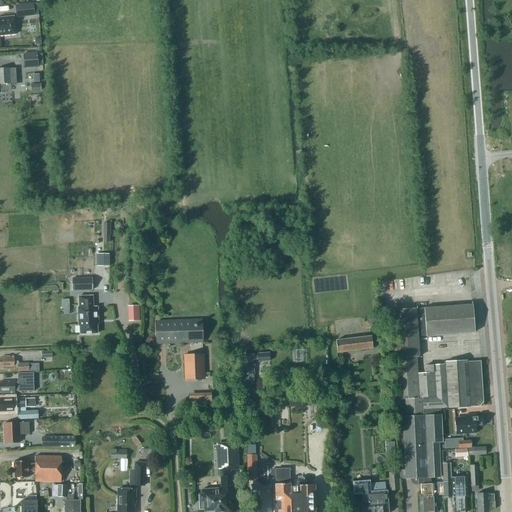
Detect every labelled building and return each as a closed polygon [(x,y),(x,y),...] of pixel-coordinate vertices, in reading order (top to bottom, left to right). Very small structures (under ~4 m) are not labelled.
[(33,3),(24,4),(26,16),(34,15),(33,3)] [(0,35),(16,34),(14,17),(0,18),(0,35)] [(37,53),(23,55),(24,69),(39,67),(38,67),(43,66),(42,54),(37,55),(37,53)] [(0,84),(12,84),(11,69),(0,69),(0,84)] [(96,266),(109,266),(109,254),(96,254),(96,266)] [(72,291),(92,290),(92,278),(72,279),(72,291)] [(78,296),(79,307),(78,308),(78,325),(79,325),(80,334),(97,333),(97,320),(98,320),(97,307),(91,307),(91,297),(92,297),(92,296),(78,296)] [(128,305),(129,321),(141,320),(140,305),(128,305)] [(396,358),(399,358),(416,356),(419,356),(418,336),(474,332),(472,305),(393,310),(396,358)] [(202,318),(154,320),(155,344),(202,342),(202,318)] [(335,341),(337,353),(373,348),(371,337),(335,341)] [(241,375),(242,375),(243,385),(254,384),(253,374),(254,374),(253,361),(257,360),(257,362),(270,361),(269,352),(257,353),(257,355),(253,355),(253,354),(240,355),(241,375)] [(28,371),(34,370),(34,372),(39,372),(39,363),(34,363),(34,364),(28,364),(28,363),(19,364),(18,362),(14,363),(13,355),(2,356),(2,358),(0,358),(0,368),(14,368),(13,366),(17,366),(18,371),(28,371)] [(185,381),(203,380),(202,356),(184,357),(185,381)] [(403,412),(403,416),(424,415),(423,409),(440,409),(440,408),(484,405),(481,361),(467,362),(467,361),(444,362),(444,364),(424,365),(424,372),(417,373),(416,356),(399,358),(402,399),(405,399),(406,412),(403,412)] [(0,383),(0,393),(15,393),(15,390),(18,390),(18,391),(34,391),(33,372),(17,373),(18,383),(14,383),(14,380),(1,381),(1,383),(0,383)] [(189,393),(189,403),(211,402),(210,392),(189,393)] [(0,398),(0,411),(14,410),(13,407),(18,407),(18,405),(25,405),(24,398),(17,399),(17,402),(13,402),(13,398),(0,398)] [(440,409),(423,409),(424,415),(403,416),(406,478),(419,477),(419,484),(421,483),(431,483),(431,477),(440,476),(438,442),(443,442),(441,414),(440,414),(440,409)] [(37,410),(17,411),(18,420),(38,419),(37,410)] [(466,419),(454,419),(455,428),(456,434),(467,433),(476,433),(475,428),(475,427),(483,426),(483,424),(484,424),(483,420),(482,420),(482,416),(474,416),(474,414),(465,415),(466,419)] [(19,422),(4,423),(5,443),(20,442),(20,435),(29,434),(29,422),(19,423),(19,422)] [(41,437),(41,448),(75,448),(75,437),(41,437)] [(444,442),(445,449),(471,447),(471,440),(444,442)] [(238,443),(219,443),(221,471),(224,471),(230,470),(239,470),(238,443)] [(255,445),(247,445),(247,456),(255,456),(255,445)] [(143,449),(143,458),(152,457),(152,449),(143,449)] [(128,452),(117,452),(118,469),(128,469),(128,452)] [(27,461),(14,461),(14,478),(27,478),(27,472),(35,472),(35,482),(61,481),(61,458),(58,456),(35,457),(35,464),(27,464),(27,461)] [(246,456),(247,482),(256,481),(256,456),(255,456),(247,456),(246,456)] [(134,463),(134,485),(144,485),(144,463),(134,463)] [(451,481),(451,477),(450,463),(443,464),(444,481),(451,481)] [(316,511),(317,506),(314,506),(313,485),(311,485),(311,482),(299,482),(300,484),(289,485),(288,469),(275,469),(275,470),(270,470),(271,485),(276,485),(277,500),(273,500),(273,511),(316,511)] [(198,502),(196,502),(196,509),(198,509),(198,510),(204,510),(203,511),(221,511),(222,511),(232,511),(231,503),(230,503),(229,499),(233,499),(231,475),(230,475),(230,470),(224,471),(224,476),(219,476),(220,489),(201,490),(201,494),(197,495),(198,502)] [(399,490),(397,472),(388,473),(390,491),(399,490)] [(464,511),(466,511),(465,497),(468,497),(467,476),(451,477),(451,481),(452,505),(453,505),(453,511),(464,511)] [(359,511),(386,511),(385,483),(369,484),(368,481),(353,482),(353,494),(362,494),(363,503),(359,503),(359,511)] [(443,494),(442,482),(431,483),(421,483),(422,495),(419,495),(419,511),(435,511),(435,501),(436,500),(436,497),(435,496),(435,494),(443,494)] [(58,497),(66,497),(66,485),(58,485),(58,497)] [(117,489),(117,511),(133,511),(134,499),(135,499),(135,489),(117,489)] [(488,511),(488,510),(493,510),(495,509),(494,494),(488,494),(487,493),(476,493),(477,511),(488,511)] [(73,511),(74,505),(74,500),(73,500),(64,500),(64,511),(73,511)] [(21,501),(21,511),(37,511),(37,501),(21,501)]
